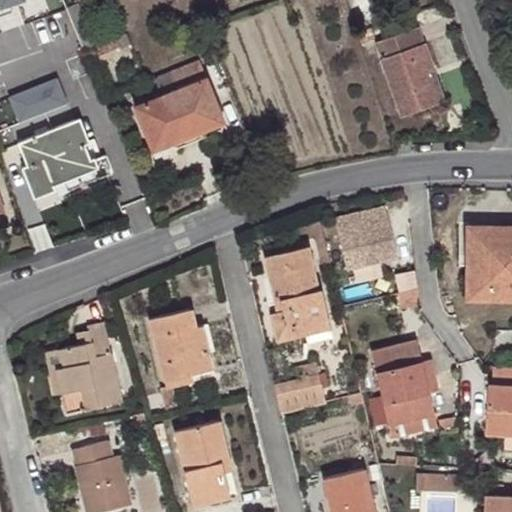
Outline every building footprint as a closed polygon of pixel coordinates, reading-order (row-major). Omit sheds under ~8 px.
[(0,0),(0,15),(44,0),(0,0)] [(66,7),(63,0),(55,0),(59,10),(66,7)] [(424,74),(432,71),(418,27),(376,41),(402,116),(435,104),(424,74)] [(116,40),(121,50),(131,45),(128,35),(116,40)] [(77,56),(85,53),(78,37),(70,41),(77,56)] [(122,53),(121,50),(116,40),(96,47),(101,61),(122,53)] [(154,150),(224,122),(199,60),(153,80),(160,97),(137,106),(154,150)] [(442,101),(432,71),(424,74),(435,104),(442,101)] [(60,75),(11,95),(22,122),(71,102),(60,75)] [(50,175),(90,159),(85,146),(89,143),(79,120),(19,143),(28,166),(21,169),(33,199),(56,190),(55,185),(50,175)] [(227,128),(224,122),(154,150),(157,158),(227,128)] [(94,158),(90,159),(50,175),(55,185),(98,169),(94,158)] [(348,267),(394,256),(384,207),(337,218),(348,267)] [(468,298),(511,299),(511,226),(469,225),(468,298)] [(276,339),(331,327),(322,288),(318,289),(307,244),(270,255),(283,310),(270,313),(276,339)] [(179,378),(211,371),(201,327),(194,329),(191,311),(146,322),(161,383),(164,382),(165,390),(181,385),(179,378)] [(57,369),(61,394),(66,412),(119,402),(104,325),(87,328),(88,332),(92,342),(78,346),(57,350),(61,369),(57,369)] [(92,342),(88,332),(76,334),(78,346),(92,342)] [(371,350),(374,360),(431,363),(430,356),(421,358),(417,339),(371,350)] [(51,396),(61,394),(57,369),(61,369),(57,350),(42,353),(51,396)] [(374,360),(384,402),(429,390),(438,388),(431,363),(374,360)] [(298,366),(300,376),(322,371),(319,361),(298,366)] [(300,376),(275,382),(282,410),(328,400),(322,371),(300,376)] [(505,448),(511,448),(511,386),(491,385),(488,434),(506,435),(505,448)] [(429,390),(384,402),(389,423),(436,413),(429,390)] [(220,462),(228,459),(219,422),(174,433),(188,498),(210,492),(212,502),(229,499),(223,472),(220,462)] [(86,511),(101,511),(129,505),(117,456),(110,457),(106,442),(71,451),(86,511)] [(231,471),(228,459),(220,462),(223,472),(231,471)] [(375,511),(365,467),(325,476),(333,511),(375,511)] [(458,474),(421,473),(420,488),(457,489),(458,474)] [(210,492),(188,498),(190,507),(212,502),(210,492)] [(511,511),(511,495),(485,494),(484,511),(511,511)]
